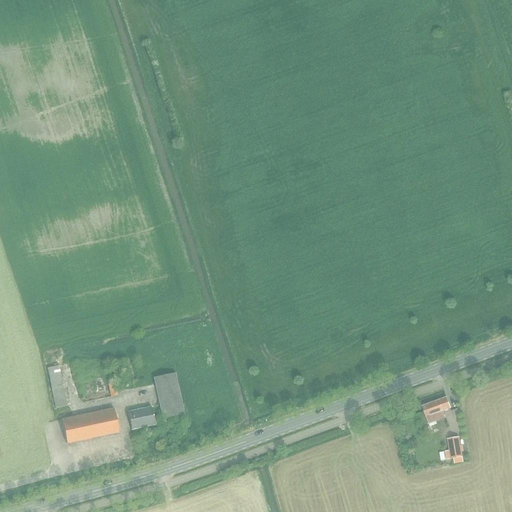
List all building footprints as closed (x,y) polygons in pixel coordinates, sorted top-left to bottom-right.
[(47,368),(56,408),(67,406),(58,366),(47,368)] [(155,377),(164,422),(185,417),(175,373),(155,377)] [(108,383),(111,396),(117,395),(115,382),(108,383)] [(442,411),(450,408),(447,397),(439,400),(422,406),(428,423),(444,417),(442,411)] [(131,430),(155,425),(151,407),(127,412),(131,430)] [(61,418),(66,444),(118,434),(113,409),(61,418)] [(459,437),(447,439),(450,458),(462,457),(459,437)]
